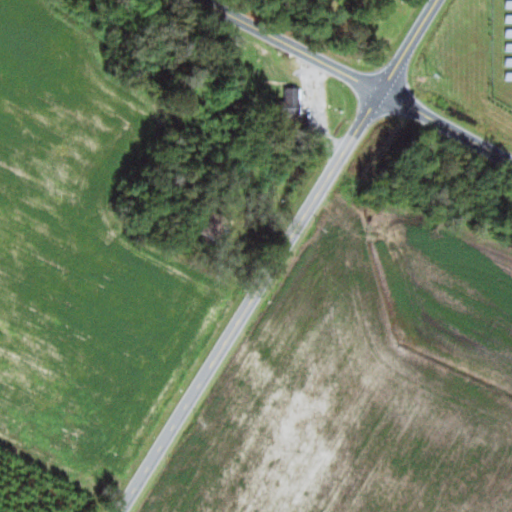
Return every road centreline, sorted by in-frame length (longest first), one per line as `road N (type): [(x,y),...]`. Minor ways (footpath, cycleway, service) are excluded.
road 1 (residential): [(119,511),(437,0)]
road 2 (residential): [(511,160),(205,0)]
